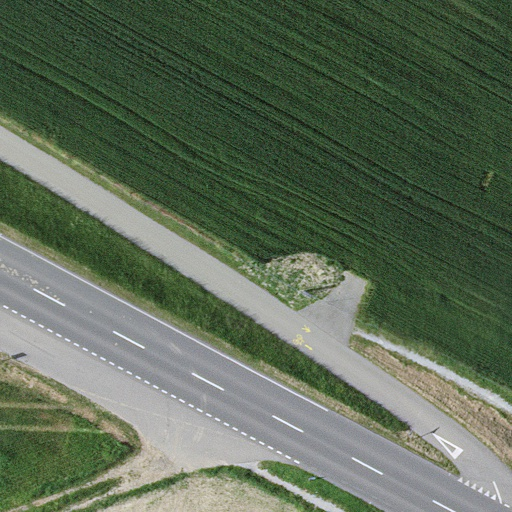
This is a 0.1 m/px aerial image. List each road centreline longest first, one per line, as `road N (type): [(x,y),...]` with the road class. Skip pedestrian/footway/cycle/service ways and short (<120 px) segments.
road 1 (secondary): [(456,511),(0,270)]
road 2 (track): [(42,511),(264,413)]
